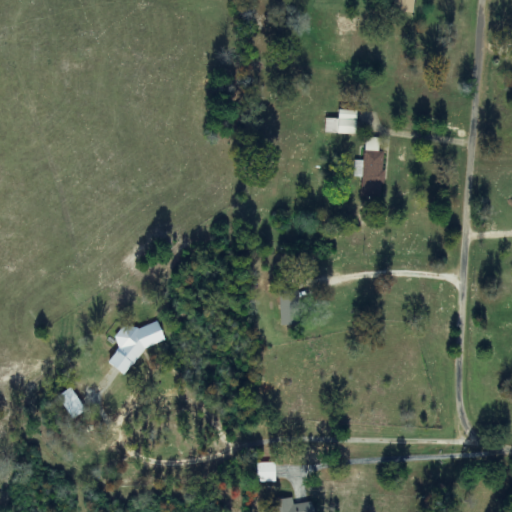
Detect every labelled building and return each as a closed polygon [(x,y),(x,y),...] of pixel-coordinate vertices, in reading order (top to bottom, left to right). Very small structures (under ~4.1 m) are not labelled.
[(412,13),(413,0),(393,0),(391,10),(412,13)] [(355,134),(356,111),(338,110),(338,119),(325,118),(324,133),(355,134)] [(379,138),(365,137),(363,161),(354,160),(353,177),(362,178),(360,197),(381,198),(384,152),(377,152),(379,138)] [(299,325),(298,291),(279,292),(280,326),(299,325)] [(56,396),(71,420),(85,411),(70,388),(56,396)] [(275,482),(275,462),(256,463),(257,482),(275,482)] [(294,511),(294,499),(271,500),(271,511),(294,511)]
